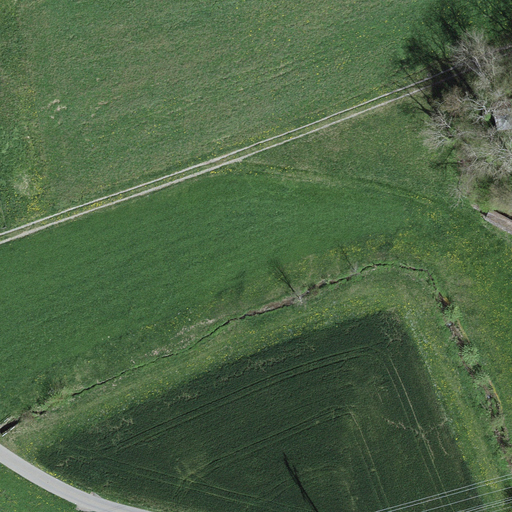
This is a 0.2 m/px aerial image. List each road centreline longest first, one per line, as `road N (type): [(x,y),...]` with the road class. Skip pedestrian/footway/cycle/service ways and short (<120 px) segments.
road 1 (track): [(511,42),(360,110),(0,238)]
road 2 (unclassified): [(0,452),(69,498),(119,511)]
